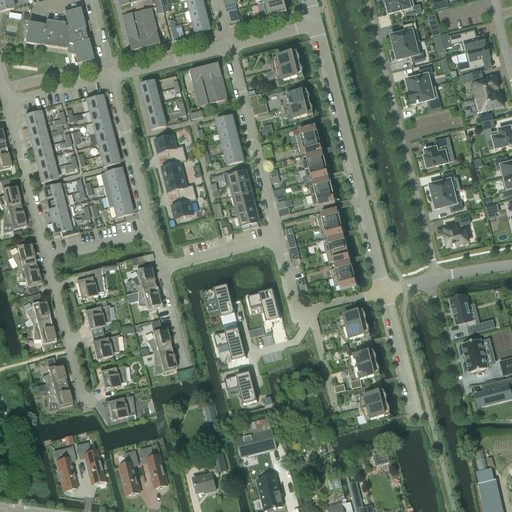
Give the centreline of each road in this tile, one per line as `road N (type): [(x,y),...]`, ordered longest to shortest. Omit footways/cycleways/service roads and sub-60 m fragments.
road 1 (residential): [(365,0),(436,278)]
road 2 (residential): [(386,291),(316,25)]
road 3 (residential): [(279,234),(230,48)]
road 4 (residential): [(154,230),(113,77)]
road 5 (residential): [(48,255),(11,103)]
road 6 (residential): [(84,400),(48,255)]
road 7 (residential): [(428,280),(461,407)]
road 8 (residential): [(417,415),(386,291)]
road 9 (residential): [(162,264),(279,234)]
road 10 (residential): [(113,77),(230,48)]
